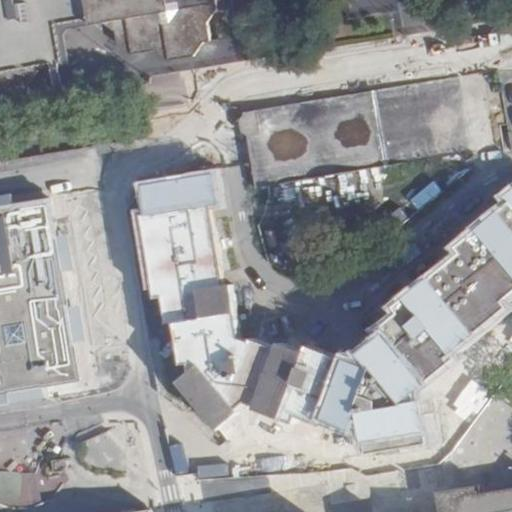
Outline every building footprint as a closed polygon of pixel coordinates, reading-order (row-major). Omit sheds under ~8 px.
[(0,0),(0,105),(1,106),(14,104),(40,69),(59,42),(54,18),(60,10),(83,7),(102,21),(115,31),(117,44),(133,53),(155,50),(169,59),(194,56),(205,41),(211,40),(209,22),(218,7),(216,0),(0,0)] [(277,0),(294,12),(316,9),(321,0),(277,0)] [(69,27),(102,21),(83,7),(60,10),(54,18),(59,42),(65,34),(69,27)] [(69,64),(65,34),(59,42),(40,69),(69,64)] [(459,77),(258,111),(262,134),(251,136),(253,152),(259,186),(471,150),(465,114),(459,77)] [(262,134),(258,111),(248,112),(241,121),(243,132),(249,137),(251,136),(262,134)] [(168,393),(221,430),(242,412),(259,408),(280,429),(320,443),(322,437),(336,442),(339,433),(365,442),(371,442),(372,452),(375,451),(432,443),(425,401),(413,403),(430,383),(484,339),(511,316),(511,193),(505,200),(507,202),(500,208),(503,211),(461,246),(467,253),(401,307),(404,311),(398,317),(384,329),(389,336),(368,353),(373,359),(366,365),(312,345),(309,352),(283,342),(281,346),(255,337),(254,340),(243,337),(235,283),(227,285),(214,212),(220,211),(215,176),(147,186),(152,221),(143,222),(157,305),(165,304),(169,331),(177,331),(183,372),(192,372),(192,379),(168,393)] [(0,405),(48,397),(47,387),(86,381),(79,342),(89,341),(83,304),(73,305),(67,271),(77,269),(71,234),(61,235),(54,198),(16,204),(14,195),(0,197),(0,405)] [(372,314),(381,326),(395,314),(386,302),(372,314)] [(381,326),(384,329),(398,317),(395,314),(381,326)] [(511,316),(484,339),(494,351),(511,336),(511,316)] [(432,443),(433,448),(448,446),(440,396),(494,351),(484,339),(430,383),(413,403),(425,401),(432,443)] [(483,493),(482,486),(456,490),(439,492),(441,500),(483,493)] [(511,511),(511,488),(483,493),(441,500),(442,511),(511,511)]
